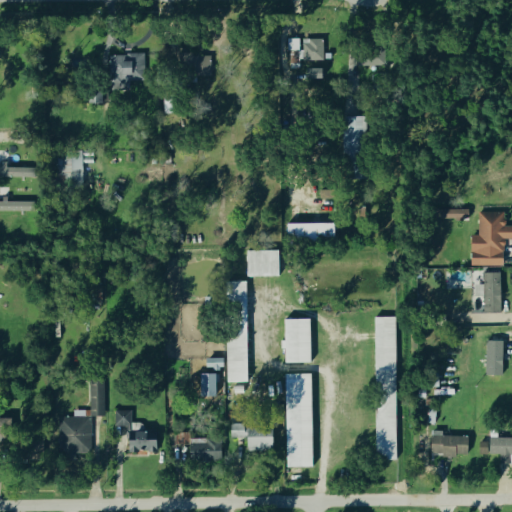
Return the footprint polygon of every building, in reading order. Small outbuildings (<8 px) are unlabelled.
[(321,62),(321,40),(297,41),(297,40),(285,41),(285,52),(296,52),(296,62),(321,62)] [(106,92),(127,91),(127,83),(143,82),(142,56),(105,56),(106,92)] [(194,84),(194,77),(208,78),(208,58),(181,57),(180,84),(194,84)] [(360,154),(360,119),(341,118),(340,153),(360,154)] [(54,179),(61,179),(61,189),(80,189),(80,157),(53,158),(54,179)] [(0,178),(30,180),(30,169),(0,168),(0,178)] [(0,212),(31,213),(31,202),(0,201),(0,212)] [(467,219),(467,210),(440,211),(440,220),(467,219)] [(500,267),(501,240),(510,240),(510,227),(502,227),(502,213),(476,213),(476,236),(467,236),(467,266),(500,267)] [(287,224),(334,223),(334,240),(287,241),(287,224)] [(247,251),(278,251),(278,277),(247,278),(247,251)] [(483,313),(483,273),(499,273),(499,313),(483,313)] [(247,381),(227,382),(226,283),(245,283),(247,381)] [(395,459),(375,459),(374,318),(395,318),(395,459)] [(309,362),(285,362),(284,320),(309,320),(309,362)] [(485,375),(486,341),(502,341),(501,376),(485,375)] [(220,359),(202,359),(202,370),(220,370),(220,359)] [(311,467),(286,467),(285,375),(310,375),(311,467)] [(104,416),(90,416),(91,380),(104,380),(104,416)] [(130,411),(112,412),(112,429),(118,429),(118,454),(149,454),(149,448),(156,448),(155,432),(141,432),(141,424),(130,424),(130,411)] [(243,439),(243,451),(270,452),(271,427),(228,426),(228,439),(243,439)] [(174,433),(189,432),(189,444),(175,445),(174,433)] [(466,438),(439,437),(439,432),(429,432),(428,457),(466,458),(466,438)] [(511,465),(511,439),(486,439),(486,456),(498,456),(498,465),(511,465)]
